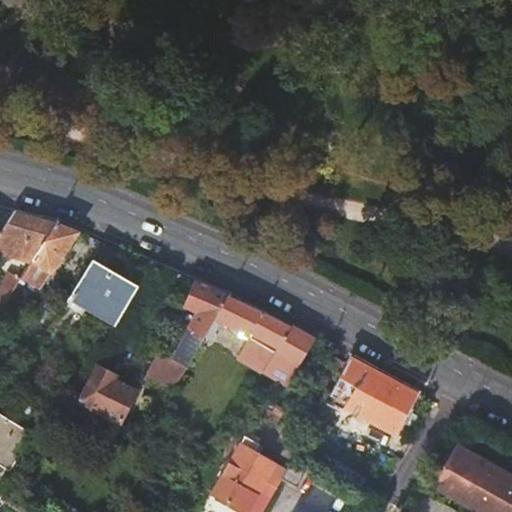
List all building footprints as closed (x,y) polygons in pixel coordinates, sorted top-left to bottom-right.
[(0,253),(30,262),(54,224),(12,213),(0,230),(0,253)] [(30,262),(20,279),(37,289),(48,273),(49,274),(75,234),(54,224),(30,262)] [(66,299),(113,327),(134,290),(89,265),(66,299)] [(182,278),(174,274),(165,292),(173,296),(182,278)] [(0,309),(19,280),(10,275),(2,287),(0,285),(0,309)] [(179,303),(194,310),(169,358),(187,367),(201,342),(225,296),(191,279),(179,303)] [(266,366),(286,328),(225,296),(201,342),(206,345),(217,324),(246,340),(240,352),(266,366)] [(309,341),(286,328),(266,366),(262,374),(286,386),(309,341)] [(266,366),(240,352),(236,360),(262,374),(266,366)] [(185,368),(156,353),(144,374),(174,390),(185,368)] [(392,432),(413,394),(347,359),(325,397),(392,432)] [(95,369),(77,405),(118,425),(134,393),(111,382),(113,378),(95,369)] [(0,470),(8,475),(33,436),(0,417),(0,470)] [(227,511),(260,511),(267,499),(256,493),(271,464),(269,463),(268,460),(263,456),(259,458),(252,454),(256,446),(242,438),(206,500),(227,511)] [(475,511),(511,511),(511,487),(450,452),(430,486),(475,511)] [(267,499),(278,482),(283,472),(271,464),(256,493),(267,499)] [(302,475),(287,466),(283,472),(278,482),(294,491),(302,475)] [(453,511),(425,496),(415,511),(453,511)]
